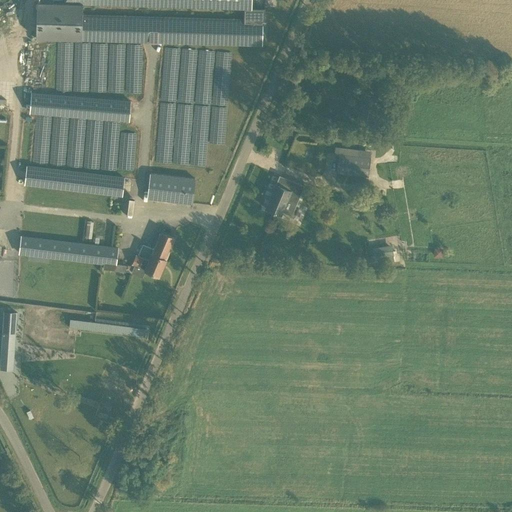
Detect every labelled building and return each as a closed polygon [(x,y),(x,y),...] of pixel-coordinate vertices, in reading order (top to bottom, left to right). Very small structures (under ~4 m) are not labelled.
[(63,0),(63,2),(37,2),(36,37),(262,44),(263,20),(264,20),(265,8),(264,8),(264,12),(251,12),(251,0),(63,0)] [(129,120),(131,101),(31,93),(29,112),(129,120)] [(214,120),(215,106),(200,105),(199,119),(214,120)] [(169,136),(169,122),(155,121),(155,136),(169,136)] [(211,142),(213,128),(198,126),(196,140),(211,142)] [(368,176),(370,158),(338,154),(336,172),(368,176)] [(122,195),(124,178),(127,178),(128,172),(115,170),(114,177),(26,166),(24,183),(122,195)] [(192,203),(195,178),(151,173),(148,198),(192,203)] [(304,185),(279,175),(268,201),(269,201),(266,208),(281,214),(287,199),(296,203),(304,185)] [(134,265),(131,272),(141,277),(144,269),(159,275),(166,259),(175,238),(161,231),(152,253),(151,253),(148,260),(136,254),(132,264),(134,265)] [(286,248),(305,255),(310,240),(292,233),(286,248)] [(126,265),(116,264),(118,248),(20,236),(19,252),(104,262),(103,268),(125,271),(126,265)] [(435,257),(444,256),(443,247),(434,247),(435,257)] [(394,259),(393,254),(381,256),(380,251),(372,252),(373,257),(374,263),(394,259)] [(1,317),(0,332),(0,352),(11,353),(13,317),(1,317)] [(114,369),(97,411),(111,416),(118,398),(117,398),(119,393),(120,393),(124,385),(125,385),(128,380),(126,379),(128,375),(114,369)] [(161,438),(159,437),(149,434),(134,472),(147,477),(161,438)]
